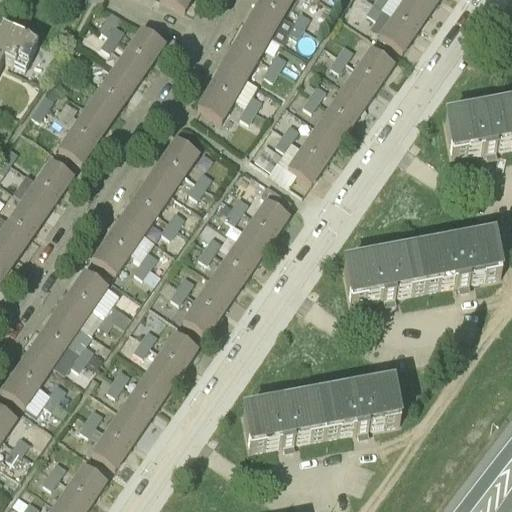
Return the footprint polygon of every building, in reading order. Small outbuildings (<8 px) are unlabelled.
[(192,0),(160,0),(158,5),(183,18),(192,0)] [(262,0),(257,9),(282,23),(294,2),(290,0),(262,0)] [(378,0),(372,10),(382,16),(389,5),(381,0),(378,0)] [(406,0),(404,3),(428,20),(441,0),(406,0)] [(391,23),(414,40),(428,20),(404,3),(391,23)] [(245,30),(269,44),(282,23),(257,9),(245,30)] [(365,20),(374,27),(382,16),(372,10),(365,20)] [(115,50),(122,39),(114,33),(120,25),(110,19),(97,37),(106,44),(115,50)] [(293,29),(302,35),(308,25),(299,19),(293,29)] [(414,40),(391,23),(377,43),(401,60),(414,40)] [(286,41),(295,47),(302,35),(293,29),(286,41)] [(233,51),(257,65),(269,44),(245,30),(233,51)] [(0,35),(0,65),(3,67),(24,78),(36,51),(16,40),(15,41),(1,34),(0,35)] [(127,56),(150,72),(164,52),(141,36),(127,56)] [(100,54),(108,60),(115,50),(106,44),(100,54)] [(221,72),(245,87),(257,65),(233,51),(221,72)] [(336,63),(345,69),(350,60),(342,55),(336,63)] [(355,75),(379,92),(393,71),(369,55),(355,75)] [(113,76),(136,92),(150,72),(127,56),(113,76)] [(62,72),(72,77),(78,66),(68,61),(62,72)] [(268,72),(278,78),(284,66),(275,61),(268,72)] [(328,74),(338,80),(345,69),(336,63),(328,74)] [(56,83),(66,89),(72,77),(62,72),(56,83)] [(208,93),(233,108),(245,87),(221,72),(208,93)] [(262,83),(271,88),(278,78),(268,72),(262,83)] [(365,112),(379,92),(355,75),(341,95),(365,112)] [(99,96),(122,112),(136,92),(113,76),(99,96)] [(309,102),(318,109),(325,98),(316,92),(309,102)] [(233,108),(208,93),(196,114),(220,129),(233,108)] [(327,115),(351,132),(365,112),(341,95),(327,115)] [(85,116),(108,132),(122,112),(99,96),(85,116)] [(36,112),(46,118),(53,108),(44,101),(36,112)] [(244,113),(254,119),(260,108),(251,102),(244,113)] [(302,113),(310,120),(318,109),(309,102),(302,113)] [(29,122),(39,129),(46,118),(36,112),(29,122)] [(238,124),(247,130),(254,119),(244,113),(238,124)] [(495,156),(511,153),(511,114),(444,127),(451,164),(483,158),(483,160),(495,158),(495,156)] [(314,135),(337,152),(351,132),(327,115),(314,135)] [(71,136),(94,152),(108,132),(85,116),(71,136)] [(281,142),(290,149),(298,138),(288,132),(281,142)] [(300,156),(323,172),(337,152),(314,135),(300,156)] [(94,152),(71,136),(57,156),(80,172),(94,152)] [(274,153),(283,159),(290,149),(281,142),(274,153)] [(161,166),(185,182),(199,162),(175,146),(161,166)] [(0,165),(9,171),(17,160),(8,154),(0,165)] [(323,172),(300,156),(286,176),(309,192),(323,172)] [(0,165),(0,180),(2,182),(9,171),(0,165)] [(171,202),(185,182),(161,166),(147,186),(171,202)] [(35,188),(59,204),(72,184),(48,167),(35,188)] [(194,189),(203,196),(210,185),(201,179),(194,189)] [(133,206),(157,222),(171,202),(147,186),(133,206)] [(45,224),(59,204),(35,188),(21,208),(45,224)] [(187,200),(196,206),(203,196),(194,189),(187,200)] [(290,210),(266,193),(259,204),(263,207),(283,220),(290,210)] [(231,214),(241,221),(247,211),(238,205),(231,214)] [(119,226),(143,242),(157,222),(133,206),(119,226)] [(250,227),(274,244),(288,224),(283,220),(263,207),(250,227)] [(7,228),(31,244),(45,224),(21,208),(7,228)] [(223,226),(233,232),(241,221),(231,214),(223,226)] [(167,229),(176,236),(183,226),(174,218),(167,229)] [(105,246),(129,263),(143,242),(119,226),(105,246)] [(260,264),(274,244),(250,227),(236,247),(260,264)] [(0,237),(0,252),(17,264),(31,244),(7,228),(0,237)] [(160,240),(168,246),(176,236),(167,229),(160,240)] [(203,255),(213,261),(220,251),(211,244),(203,255)] [(129,263),(105,246),(92,266),(115,283),(129,263)] [(456,294),(462,293),(468,292),(467,290),(500,284),(493,246),(418,260),(424,298),(456,292),(456,294)] [(222,267),(246,284),(260,264),(236,247),(222,267)] [(0,282),(3,284),(17,264),(0,252),(0,282)] [(196,266),(206,272),(213,261),(203,255),(196,266)] [(140,268),(150,275),(157,265),(147,258),(140,268)] [(394,303),(424,298),(418,260),(343,273),(350,311),(382,305),(382,307),(387,306),(394,305),(394,303)] [(208,287),(232,304),(246,284),(222,267),(208,287)] [(160,282),(150,275),(140,268),(133,279),(152,293),(160,282)] [(70,299),(94,315),(107,295),(83,278),(70,299)] [(176,294),(186,301),(193,290),(184,283),(176,294)] [(179,311),(186,301),(176,294),(165,287),(158,297),(179,311)] [(194,308),(218,324),(232,304),(208,287),(194,308)] [(56,319),(80,335),(94,315),(70,299),(56,319)] [(218,324),(194,308),(180,328),(205,344),(218,324)] [(103,322),(112,328),(124,336),(134,321),(122,312),(119,317),(110,311),(103,322)] [(66,355),(80,335),(56,319),(42,339),(66,355)] [(112,328),(103,322),(96,331),(96,332),(105,339),(108,334),(112,328)] [(140,347),(149,353),(156,343),(148,337),(140,347)] [(52,375),(66,355),(42,339),(28,359),(52,375)] [(158,360),(183,376),(196,356),(172,340),(158,360)] [(132,359),(142,365),(149,353),(140,347),(132,359)] [(76,362),(85,368),(92,357),(83,351),(76,362)] [(14,379),(38,395),(52,375),(28,359),(14,379)] [(169,396),(183,376),(158,360),(144,380),(169,396)] [(68,372),(77,379),(85,368),(76,362),(68,372)] [(112,387),(122,394),(129,383),(120,377),(112,387)] [(38,395),(14,379),(1,399),(25,415),(38,395)] [(131,400),(155,417),(169,396),(144,380),(131,400)] [(105,398),(114,405),(122,394),(112,387),(105,398)] [(48,401),(57,407),(64,397),(55,391),(48,401)] [(355,440),(362,439),(367,438),(367,436),(399,430),(392,392),(317,406),(324,444),(355,438),(355,440)] [(117,420),(141,437),(155,417),(131,400),(117,420)] [(68,415),(57,407),(48,401),(40,412),(60,426),(68,415)] [(293,449),(324,444),(317,406),(242,420),(249,457),(281,451),(281,453),(286,453),(293,451),(293,449)] [(0,446),(2,448),(16,427),(0,416),(0,446)] [(86,426),(95,433),(102,423),(93,416),(86,426)] [(103,440),(127,457),(141,437),(117,420),(103,440)] [(78,437),(87,443),(95,433),(86,426),(78,437)] [(127,457),(103,440),(89,460),(114,477),(127,457)] [(12,454),(21,460),(28,450),(19,444),(12,454)] [(4,465),(13,471),(21,460),(12,454),(4,465)] [(49,480),(58,486),(64,476),(56,470),(49,480)] [(67,493),(91,510),(105,489),(82,472),(67,493)] [(41,491),(50,497),(58,486),(49,480),(41,491)] [(89,511),(91,510),(67,493),(54,511),(89,511)]
